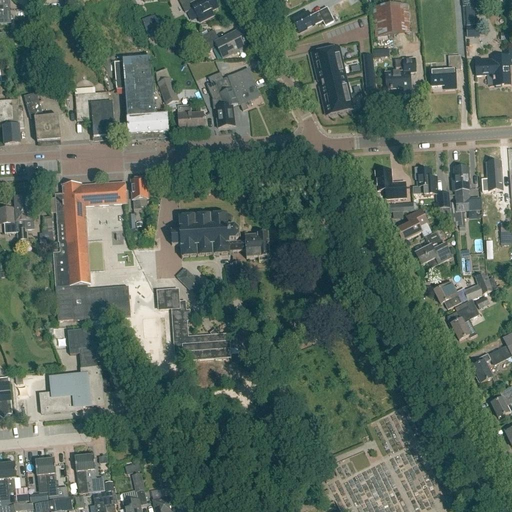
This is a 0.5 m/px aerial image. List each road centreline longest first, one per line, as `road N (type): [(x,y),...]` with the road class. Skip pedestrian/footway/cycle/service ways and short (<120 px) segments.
road 1 (tertiary): [(502,511),(320,145)]
road 2 (tertiary): [(0,160),(320,145)]
road 3 (tertiary): [(320,145),(511,132)]
road 4 (tertiary): [(320,145),(247,0)]
